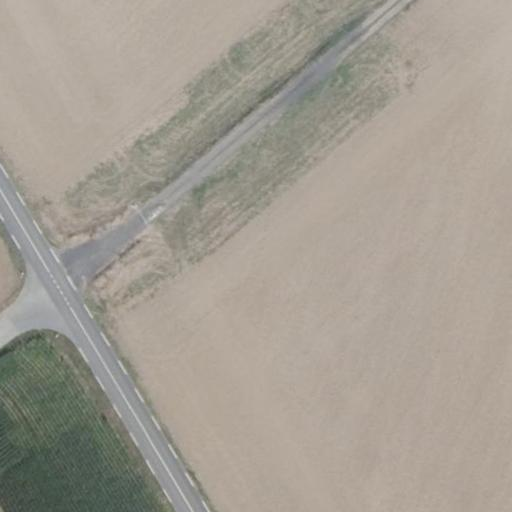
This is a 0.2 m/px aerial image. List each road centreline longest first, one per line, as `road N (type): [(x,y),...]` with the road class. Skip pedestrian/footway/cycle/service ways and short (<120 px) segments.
road 1 (track): [(420,0),(56,283)]
road 2 (secondary): [(56,283),(192,511)]
